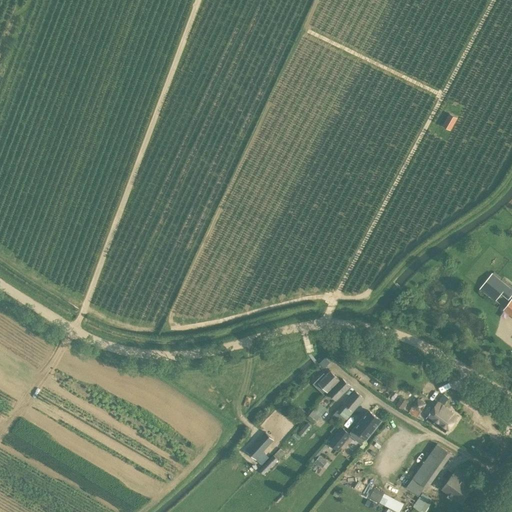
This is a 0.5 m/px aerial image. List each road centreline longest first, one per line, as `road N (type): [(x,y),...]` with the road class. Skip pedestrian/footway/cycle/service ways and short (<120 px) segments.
road 1 (unclassified): [(511,399),(401,337),(338,326),(141,357),(71,333),(0,285)]
road 2 (track): [(322,328),(497,0)]
road 3 (track): [(71,333),(199,0)]
road 4 (unknown): [(504,478),(328,371)]
road 5 (track): [(445,98),(308,31)]
